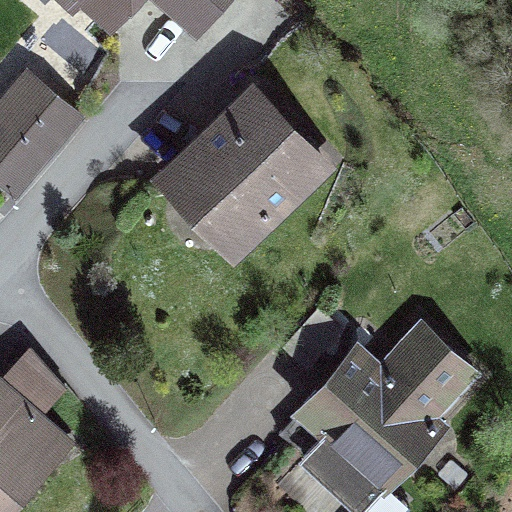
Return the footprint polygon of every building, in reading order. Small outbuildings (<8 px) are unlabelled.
[(89,0),(111,19),(128,0),(89,0)] [(172,0),(196,21),(215,0),(172,0)] [(27,71),(0,103),(0,174),(18,189),(80,116),(27,71)] [(254,88),(168,172),(237,244),(324,161),(254,88)] [(390,380),(354,347),(278,432),(360,508),(440,425),(430,415),(472,369),(422,323),(392,356),(403,366),(390,380)] [(0,508),(61,443),(0,387),(0,508)]
